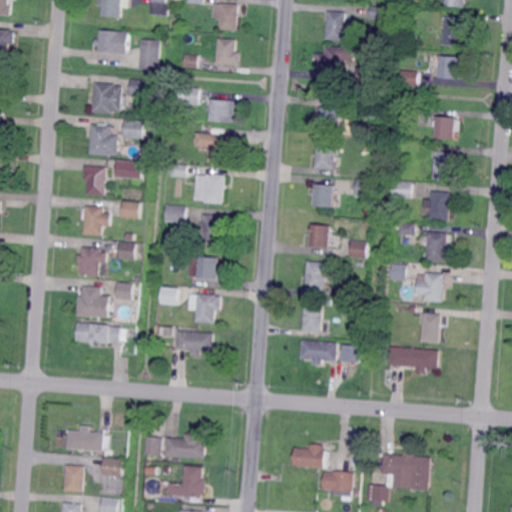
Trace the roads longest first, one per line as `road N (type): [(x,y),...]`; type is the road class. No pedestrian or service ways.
road 1 (residential): [(511,418),(0,378)]
road 2 (residential): [(61,0),(22,511)]
road 3 (residential): [(287,0),(249,511)]
road 4 (residential): [(511,23),(474,511)]
